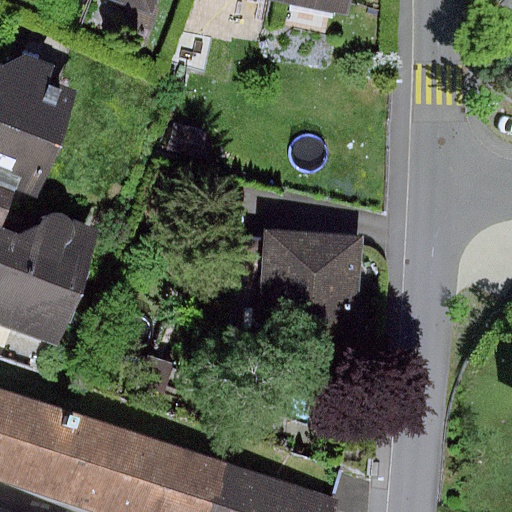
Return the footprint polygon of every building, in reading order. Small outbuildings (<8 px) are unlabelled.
[(154,0),(98,0),(148,17),(154,0)] [(0,167),(10,171),(5,186),(30,195),(73,80),(0,52),(0,167)] [(0,199),(5,186),(10,171),(0,167),(0,199)] [(28,231),(0,222),(0,316),(59,337),(96,226),(36,205),(28,231)] [(350,248),(251,244),(246,368),(345,372),(350,248)] [(0,477),(111,511),(332,511),(340,489),(0,381),(0,477)]
